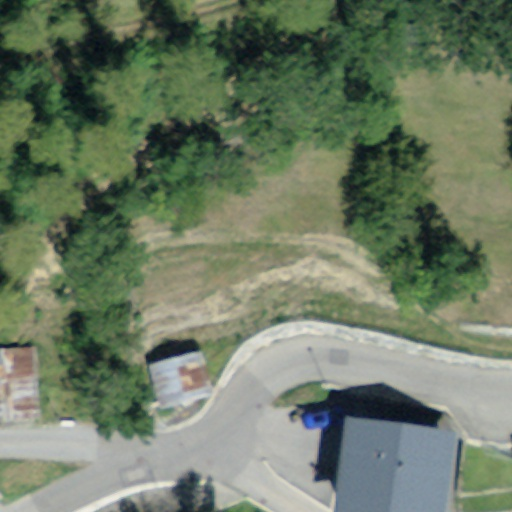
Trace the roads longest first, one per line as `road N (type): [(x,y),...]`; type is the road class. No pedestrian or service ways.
road 1 (residential): [(511,391),(308,360),(281,364),(239,396),(222,450)]
road 2 (residential): [(0,446),(150,458)]
road 3 (residential): [(150,458),(37,511)]
